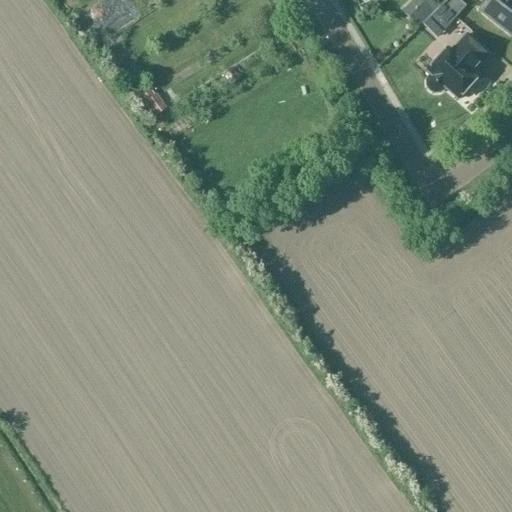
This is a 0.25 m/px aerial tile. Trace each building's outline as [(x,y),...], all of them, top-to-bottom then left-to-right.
[(438,8),(430,0),(415,0),(403,12),(418,28),(438,8)] [(452,0),(445,8),(455,18),(465,7),(457,0),(452,0)] [(511,0),(488,0),(479,12),(511,37),(511,0)] [(443,6),(423,25),(437,40),(456,19),(445,9),(443,6)] [(447,50),(427,73),(430,76),(428,78),(426,82),(426,88),(429,92),(434,94),(439,94),(444,91),(445,90),(457,101),(478,78),(473,74),(489,56),(466,36),(450,54),(447,50)] [(167,109),(156,95),(155,96),(151,92),(138,102),(142,107),(144,105),(154,118),(167,109)]
